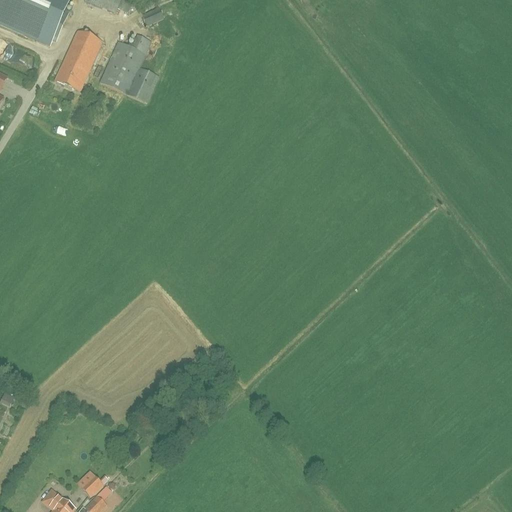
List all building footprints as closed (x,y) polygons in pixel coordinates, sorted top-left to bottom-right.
[(0,0),(0,25),(51,48),(53,43),(56,45),(69,16),(66,14),(72,0),(0,0)] [(84,0),(83,2),(115,16),(121,0),(84,0)] [(147,27),(163,20),(159,11),(143,18),(147,27)] [(78,33),(55,82),(79,93),(102,44),(78,33)] [(144,104),(156,78),(139,70),(151,43),(137,37),(132,50),(117,43),(99,84),(144,104)] [(207,383),(203,387),(208,393),(212,389),(207,383)] [(0,398),(0,404),(7,407),(11,398),(2,394),(0,398)] [(91,500),(104,488),(93,477),(80,489),(91,500)] [(102,511),(107,508),(102,504),(111,495),(106,490),(97,499),(96,498),(85,510),(83,509),(79,511),(102,511)] [(72,511),(74,510),(63,501),(62,502),(51,493),(42,504),(52,511),(72,511)]
